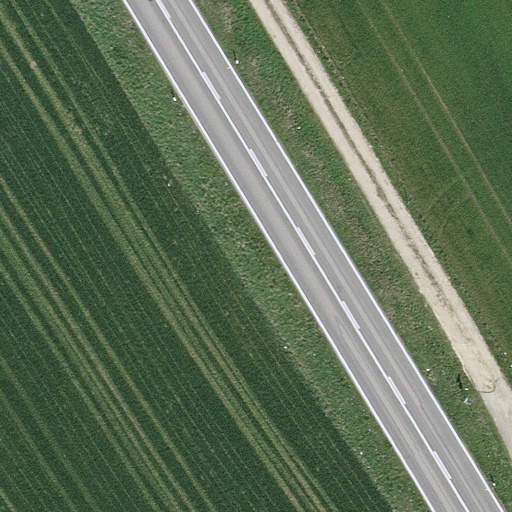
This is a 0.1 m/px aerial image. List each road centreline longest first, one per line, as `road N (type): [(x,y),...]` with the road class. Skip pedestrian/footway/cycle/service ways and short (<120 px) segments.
road 1 (primary): [(468,511),(156,0)]
road 2 (track): [(256,0),(511,423)]
